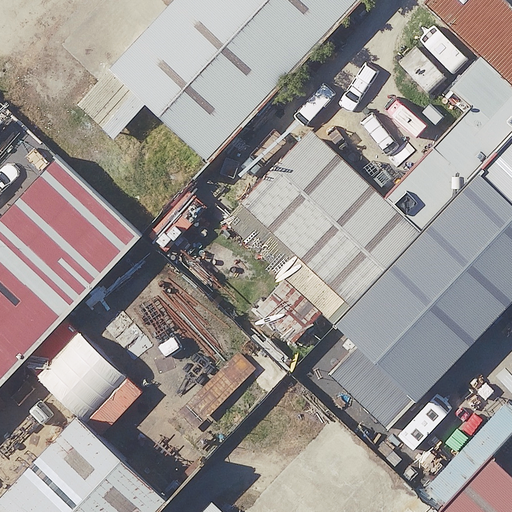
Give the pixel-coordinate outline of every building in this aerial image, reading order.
[(163,179),(331,0),(165,0),(74,96),(163,179)] [(511,95),(511,69),(438,0),(416,0),(381,38),(480,130),(511,95)] [(511,116),(292,351),(374,428),(511,281),(511,116)] [(205,233),(305,327),(376,251),(276,157),(205,233)] [(0,360),(92,262),(13,188),(0,201),(0,360)] [(110,511),(36,442),(0,480),(0,511),(110,511)] [(480,511),(452,485),(426,511),(480,511)]
